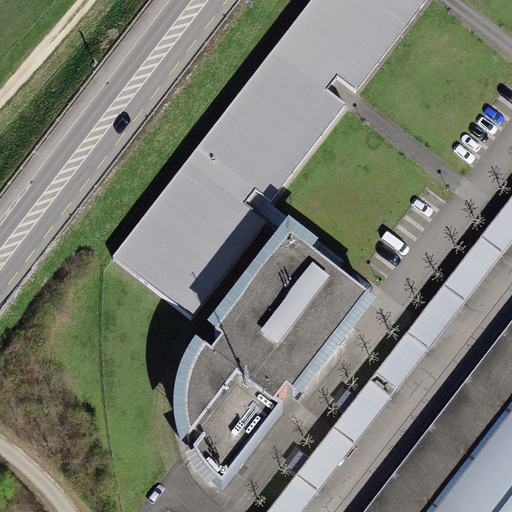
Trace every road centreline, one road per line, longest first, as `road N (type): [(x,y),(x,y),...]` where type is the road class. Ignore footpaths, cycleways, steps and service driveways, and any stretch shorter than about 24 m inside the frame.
road 1 (primary): [(189,0),(0,255)]
road 2 (unknown): [(511,147),(401,293)]
road 3 (track): [(87,0),(0,99)]
